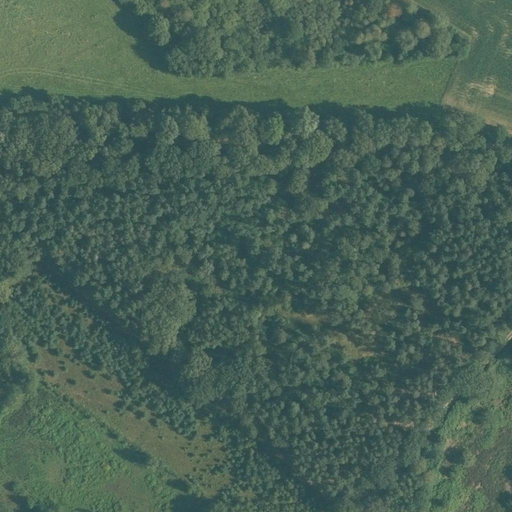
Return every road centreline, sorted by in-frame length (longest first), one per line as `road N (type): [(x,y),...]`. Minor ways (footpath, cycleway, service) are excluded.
road 1 (track): [(0,127),(511,144)]
road 2 (track): [(357,511),(511,329)]
